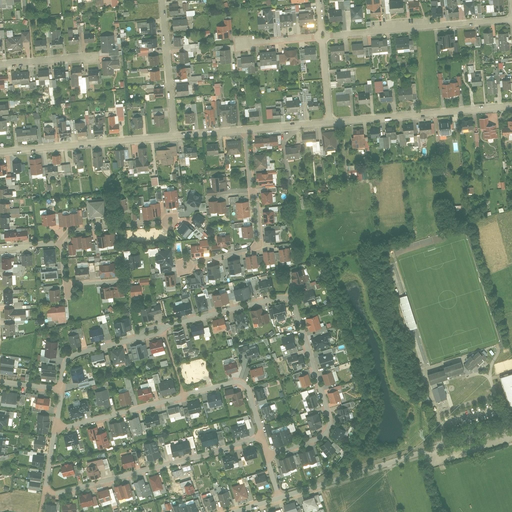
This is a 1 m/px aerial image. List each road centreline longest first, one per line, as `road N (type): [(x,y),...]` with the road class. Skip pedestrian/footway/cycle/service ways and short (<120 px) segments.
road 1 (residential): [(267,455),(321,437),(329,425),(287,298),(76,354),(61,387)]
road 2 (residential): [(261,436),(45,495),(54,429)]
road 3 (residential): [(261,436),(247,386),(234,381),(54,429)]
road 4 (residential): [(279,497),(511,423)]
road 5 (residential): [(246,130),(259,239),(252,249),(185,266)]
road 6 (residential): [(322,36),(511,19)]
road 7 (residential): [(329,122),(511,106)]
road 8 (residential): [(0,152),(174,136)]
road 9 (residential): [(162,0),(174,136)]
